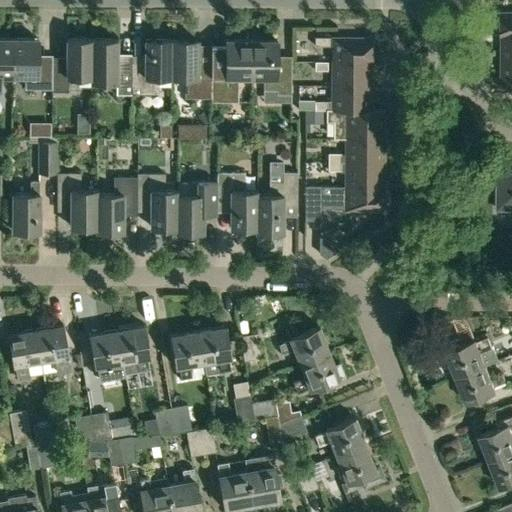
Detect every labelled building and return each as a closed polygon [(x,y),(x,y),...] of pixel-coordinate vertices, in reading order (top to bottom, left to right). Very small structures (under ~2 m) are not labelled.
[(511,11),(502,11),(502,36),(511,36),(511,11)] [(511,36),(502,36),(502,60),(511,59),(511,36)] [(372,62),(372,37),(315,37),(315,46),(332,46),(332,62),(372,62)] [(1,76),(13,76),(13,38),(0,38),(0,92),(0,93),(1,76)] [(68,82),(78,82),(78,77),(91,77),(91,82),(92,82),(92,39),(67,39),(67,65),(52,65),(52,62),(39,62),(39,38),(13,38),(13,76),(25,76),(25,88),(52,89),(52,91),(68,91),(68,82)] [(117,39),(92,39),(92,82),(117,82),(116,94),(131,94),(132,62),(117,62),(117,39)] [(132,62),(131,94),(132,105),(136,105),(136,102),(139,102),(139,93),(158,93),(159,77),(171,77),(172,39),(146,39),(146,62),(132,62)] [(188,77),(188,90),(185,90),(185,98),(197,98),(211,98),(211,90),(211,71),(197,71),(198,39),(172,39),(171,77),(188,77)] [(251,77),(252,40),(226,40),(225,63),(211,63),(211,71),(211,90),(238,90),(238,77),(251,77)] [(278,40),(252,40),(251,77),(263,77),(264,90),(277,90),(277,94),(291,94),(291,63),(278,63),(278,40)] [(511,59),(502,60),(501,85),(511,84),(511,59)] [(314,66),(315,70),(328,70),(327,61),(315,61),(314,66)] [(371,86),(372,62),(332,62),(332,70),(332,85),(371,86)] [(315,101),(315,109),(371,109),(371,86),(332,85),(332,101),(315,101)] [(385,109),(371,109),(315,109),(315,110),(326,110),(326,121),(334,122),(334,137),(385,138),(385,109)] [(304,110),(304,122),(323,123),(323,110),(304,110)] [(39,136),(51,135),(50,124),(44,124),(39,129),(39,136)] [(39,142),(39,173),(56,173),(58,137),(39,137),(40,142),(39,142)] [(345,138),(345,154),(329,153),(329,161),(345,161),(385,161),(385,138),(334,137),(334,138),(345,138)] [(385,185),(385,161),(345,161),(329,161),(329,170),(345,170),(345,185),(385,185)] [(71,227),(97,227),(97,193),(98,193),(98,189),(80,189),(81,172),(57,172),(57,203),(71,203),(71,227)] [(231,227),(256,228),(257,228),(257,194),(258,194),(258,190),(245,190),(245,172),(217,172),(217,181),(217,204),(231,204),(231,227)] [(270,194),(258,194),(257,194),(257,228),(256,228),(256,232),(283,232),(283,204),(297,204),(297,172),(283,172),(283,181),(270,181),(270,194)] [(151,227),(176,227),(177,227),(177,194),(178,194),(178,190),(165,189),(165,173),(137,173),(137,177),(137,204),(151,204),(151,227)] [(511,173),(498,173),(497,209),(511,209),(511,173)] [(137,208),(137,204),(137,177),(114,176),(114,193),(98,193),(97,193),(97,227),(97,231),(123,231),(123,208),(137,208)] [(40,230),(40,180),(30,180),(30,193),(13,193),(13,230),(40,230)] [(217,208),(217,204),(217,181),(190,181),(190,194),(178,194),(177,194),(177,227),(176,227),(176,231),(203,231),(203,208),(217,208)] [(344,210),(385,210),(385,185),(345,185),(345,186),(305,185),(305,220),(322,220),(322,210),(326,210),(326,207),(344,208),(344,210)] [(328,236),(322,239),(321,244),(324,251),(330,252),(336,249),(337,242),(333,237),(328,236)] [(64,324),(35,329),(43,373),(58,370),(69,368),(66,356),(69,356),(64,324)] [(145,325),(117,330),(125,373),(151,369),(148,357),(150,357),(145,325)] [(199,330),(204,362),(206,374),(221,371),(231,370),(229,358),(232,357),(226,326),(199,330)] [(295,350),(300,364),(330,352),(320,326),(290,338),(291,339),(279,344),(283,355),(295,350)] [(19,377),(30,375),(43,373),(35,329),(9,333),(14,365),(16,364),(19,377)] [(95,365),(98,365),(100,377),(125,373),(117,330),(90,334),(95,365)] [(192,377),(190,364),(204,362),(199,330),(171,335),(177,367),(179,366),(181,378),(192,377)] [(262,358),(257,333),(240,336),(244,361),(262,358)] [(489,337),(477,341),(476,339),(446,350),(456,376),(486,363),(481,351),(493,347),(489,337)] [(310,389),(340,378),(346,375),(340,362),(335,364),(330,352),(300,364),(305,377),(293,381),(297,392),(310,388),(310,389)] [(504,374),(492,379),(486,363),(456,376),(467,402),(497,390),(496,388),(507,383),(504,374)] [(238,422),(254,419),(252,402),(250,395),(234,398),(238,422)] [(296,402),(278,406),(277,398),(252,402),(254,419),(265,417),(265,418),(278,416),(279,425),(302,416),(296,402)] [(175,432),(186,431),(193,430),(188,404),(170,407),(175,432)] [(159,434),(175,432),(170,407),(154,410),(159,434)] [(25,444),(33,442),(26,408),(9,411),(11,417),(15,444),(25,444)] [(108,411),(91,414),(96,443),(107,441),(106,439),(113,438),(108,411)] [(74,416),(79,445),(96,443),(91,414),(74,416)] [(270,442),(282,442),(279,425),(278,416),(265,418),(270,442)] [(307,431),(302,416),(279,425),(282,442),(307,431)] [(511,416),(496,422),(497,428),(480,435),(490,461),(511,452),(511,416)] [(0,443),(15,444),(11,417),(0,419),(0,443)] [(319,445),(331,441),(336,454),(366,442),(356,418),(326,429),(327,430),(314,435),(319,445)] [(34,423),(36,439),(53,438),(51,421),(34,423)] [(213,426),(200,428),(204,454),(217,452),(213,426)] [(191,456),(204,454),(200,428),(193,430),(186,431),(191,456)] [(132,436),(119,438),(124,463),(136,461),(132,436)] [(111,465),(124,463),(119,438),(113,438),(106,439),(107,441),(111,465)] [(52,439),(39,441),(44,467),(56,465),(52,439)] [(39,441),(33,442),(25,444),(31,469),(44,467),(39,441)] [(341,479),(345,478),(347,481),(343,482),(346,489),(363,482),(364,486),(384,478),(380,468),(376,469),(366,442),(336,454),(341,466),(337,467),(341,479)] [(511,452),(490,461),(500,487),(511,482),(511,452)] [(244,459),(246,471),(248,470),(254,504),(280,499),(274,466),(272,454),(244,459)] [(320,488),(316,479),(324,476),(319,461),(309,465),(293,471),(303,494),(320,488)] [(217,464),(219,475),(225,509),(254,504),(248,470),(246,471),(231,473),(229,462),(217,464)] [(182,470),(185,481),(169,484),(173,511),(201,511),(196,480),(194,468),(182,470)] [(144,511),(173,511),(169,484),(167,476),(150,479),(150,476),(138,477),(140,489),(144,511)] [(103,483),(105,495),(90,498),(89,491),(88,491),(91,511),(120,511),(115,481),(103,483)] [(63,511),(91,511),(88,491),(72,494),(71,489),(60,491),(62,503),(63,511)] [(9,500),(11,511),(38,511),(38,508),(39,507),(36,495),(26,497),(25,494),(8,498),(9,500)] [(0,511),(11,511),(9,500),(0,501),(0,511)] [(511,511),(511,502),(492,511),(491,511),(511,511)]
